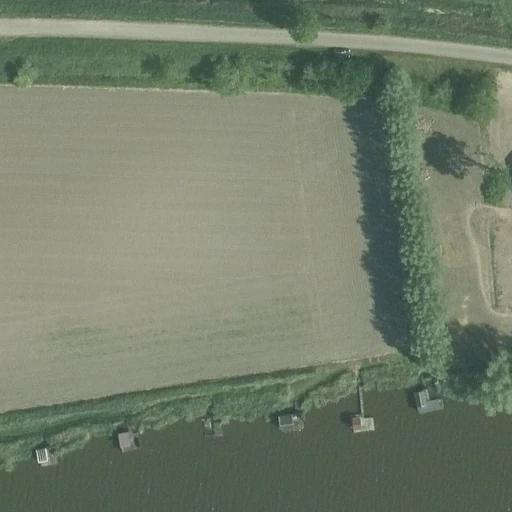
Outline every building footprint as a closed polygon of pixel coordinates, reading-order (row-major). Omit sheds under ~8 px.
[(503,94),(511,94),(511,71),(505,71),(503,94)] [(413,391),(416,405),(426,402),(422,389),(413,391)] [(291,413),(279,415),(280,424),(292,422),(291,413)] [(353,429),(361,428),(360,419),(352,419),(353,429)] [(202,423),(203,430),(211,429),(210,422),(202,423)] [(128,431),(119,433),(120,444),(130,443),(128,431)] [(45,449),(36,451),(38,461),(47,459),(45,449)]
